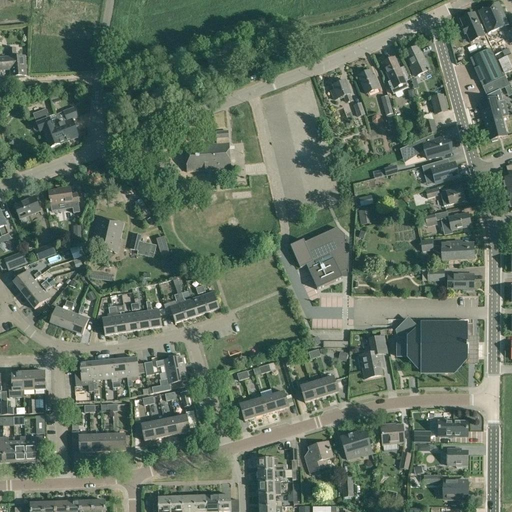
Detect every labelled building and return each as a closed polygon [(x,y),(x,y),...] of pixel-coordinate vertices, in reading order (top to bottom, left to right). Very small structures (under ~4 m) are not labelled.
[(498,3),(478,12),(488,34),(508,25),(498,3)] [(485,36),(474,14),(461,20),(465,27),(463,27),(466,34),(468,34),(472,42),(485,36)] [(415,76),(422,73),(430,69),(424,58),(423,59),(417,47),(405,53),(412,66),(410,67),(415,76)] [(0,70),(10,69),(11,77),(18,76),(18,78),(24,78),(24,76),(25,76),(24,56),(15,57),(15,48),(8,48),(9,57),(0,58),(0,70)] [(491,50),(470,59),(482,88),(503,78),(491,50)] [(395,58),(383,64),(391,82),(388,83),(394,95),(408,88),(406,84),(395,58)] [(371,71),(359,76),(367,95),(380,89),(377,80),(375,81),(371,71)] [(335,91),(332,93),(335,101),(345,97),(347,103),(352,101),(349,95),(351,95),(345,82),(333,87),(335,91)] [(489,101),(479,104),(484,124),(502,119),(498,104),(503,102),(500,91),(487,97),(489,101)] [(431,98),(435,116),(448,112),(444,95),(431,98)] [(388,96),(381,98),(387,116),(394,114),(388,96)] [(361,104),(354,106),(358,118),(365,116),(361,104)] [(58,125),(64,143),(79,138),(72,120),(78,118),(75,108),(55,116),(59,125),(58,125)] [(50,148),(64,143),(58,125),(52,127),(46,110),(33,114),(37,124),(34,125),(35,126),(33,126),(35,133),(40,131),(40,133),(44,131),(50,148)] [(372,123),(376,125),(380,123),(380,118),(376,115),(372,118),(372,123)] [(502,119),(484,124),(489,142),(492,141),(492,143),(498,142),(498,140),(507,137),(502,119)] [(434,121),(424,124),(427,136),(437,133),(434,121)] [(216,133),(217,145),(229,144),(228,139),(228,132),(216,133)] [(425,150),(428,160),(436,157),(436,158),(444,157),(444,155),(452,153),(448,139),(446,140),(445,137),(439,140),(439,142),(435,143),(432,136),(407,147),(411,155),(425,150)] [(217,145),(212,145),(185,147),(187,173),(231,169),(229,144),(217,145)] [(170,160),(156,161),(156,177),(170,176),(170,160)] [(422,168),(425,178),(433,175),(435,184),(436,184),(445,181),(445,182),(458,178),(459,177),(455,165),(447,167),(446,161),(422,168)] [(505,191),(511,189),(511,165),(506,167),(509,179),(502,180),(505,191)] [(396,167),(384,170),(386,177),(398,174),(396,167)] [(58,191),(49,193),(51,206),(52,211),(51,206),(63,205),(63,204),(72,203),(73,208),(79,207),(77,195),(72,196),(71,189),(58,190),(58,191)] [(438,190),(426,193),(428,199),(440,196),(438,190)] [(461,190),(447,193),(441,195),(444,208),(450,206),(464,201),(461,190)] [(371,197),(360,200),(361,207),(373,204),(371,197)] [(28,216),(40,211),(42,216),(35,198),(15,206),(21,224),(22,224),(30,221),(28,216)] [(151,215),(141,199),(135,203),(145,218),(151,215)] [(0,212),(0,211),(0,238),(8,235),(5,227),(6,226),(0,212)] [(452,231),(455,231),(471,227),(468,214),(448,219),(449,219),(442,221),(446,236),(453,234),(452,231)] [(435,216),(425,218),(427,224),(436,222),(435,216)] [(123,224),(111,221),(98,218),(92,248),(104,250),(116,253),(119,243),(123,224)] [(304,241),(290,247),(300,269),(306,266),(308,270),(317,290),(343,279),(340,274),(348,270),(348,273),(349,254),(344,254),(345,236),(337,229),(305,243),(304,241)] [(139,252),(138,255),(153,259),(156,246),(141,242),(142,237),(134,235),(130,249),(139,252)] [(441,247),(433,247),(432,241),(421,242),(423,252),(433,251),(440,254),(442,254),(441,247)] [(441,247),(442,254),(442,262),(474,260),(473,245),(462,245),(462,243),(449,244),(441,245),(441,247)] [(52,245),(35,251),(39,261),(56,254),(52,245)] [(75,259),(82,257),(78,247),(71,250),(75,259)] [(9,273),(29,265),(24,253),(4,260),(9,273)] [(444,271),(428,271),(428,282),(444,281),(444,271)] [(13,283),(20,292),(34,281),(27,272),(13,283)] [(90,280),(113,283),(114,275),(91,272),(90,280)] [(448,277),(448,290),(463,290),(463,292),(472,292),(472,290),(474,290),(474,275),(454,275),(454,277),(448,277)] [(34,281),(20,292),(28,301),(42,290),(34,281)] [(192,300),(185,303),(179,286),(175,287),(178,295),(186,321),(197,317),(192,300)] [(42,290),(28,301),(35,310),(37,308),(41,313),(47,308),(43,303),(49,299),(42,290)] [(214,293),(203,297),(208,313),(219,310),(214,293)] [(175,302),(176,305),(170,307),(175,324),(186,321),(178,295),(174,296),(176,302),(175,302)] [(197,317),(208,313),(203,297),(192,300),(197,317)] [(148,312),(150,329),(162,328),(159,310),(152,311),(150,302),(146,303),(148,312)] [(61,328),(67,311),(56,307),(50,324),(61,328)] [(116,335),(128,333),(125,315),(119,316),(119,314),(117,314),(116,307),(112,308),(116,335)] [(116,335),(112,308),(109,308),(110,315),(108,315),(108,318),(102,319),(105,336),(116,335)] [(61,328),(72,332),(78,316),(67,311),(61,328)] [(148,312),(136,314),(139,331),(150,329),(148,312)] [(136,314),(125,315),(128,333),(139,331),(136,314)] [(78,316),(72,332),(83,336),(89,320),(78,316)] [(414,326),(401,326),(398,329),(398,340),(397,340),(397,357),(407,357),(407,359),(420,371),(421,371),(421,374),(453,374),(466,361),(466,352),(466,337),(453,324),(421,324),(421,326),(420,326),(417,329),(414,326)] [(372,354),(362,356),(365,372),(363,372),(365,380),(383,377),(379,356),(387,354),(384,338),(369,340),(372,354)] [(340,353),(338,361),(346,362),(348,355),(340,353)] [(165,366),(167,373),(185,369),(183,357),(180,358),(179,355),(170,357),(171,360),(156,363),(157,368),(165,366)] [(140,382),(139,377),(137,359),(126,360),(128,378),(128,381),(128,387),(132,387),(132,382),(140,382)] [(128,378),(126,360),(114,361),(116,379),(128,378)] [(103,363),(105,380),(116,379),(114,361),(103,363)] [(103,363),(91,364),(93,381),(105,380),(103,363)] [(152,363),(144,364),(147,377),(154,375),(152,363)] [(82,382),(93,381),(91,364),(80,365),(82,382)] [(171,391),(170,385),(188,381),(185,369),(167,373),(168,379),(160,381),(161,386),(152,388),(153,394),(171,391)] [(35,372),(35,373),(33,373),(34,391),(46,391),(45,371),(44,370),(36,371),(35,372)] [(23,392),(22,373),(12,374),(13,392),(23,392)] [(22,373),(23,392),(34,391),(33,373),(22,373)] [(333,378),(322,381),(327,397),(338,394),(333,378)] [(322,381),(311,384),(316,400),(327,397),(322,381)] [(316,400),(311,384),(300,388),(305,404),(316,400)] [(180,395),(184,409),(191,407),(187,393),(180,395)] [(284,393),(273,396),(278,412),(289,408),(284,393)] [(273,396),(262,399),(267,415),(278,412),(273,396)] [(262,399),(251,403),(256,419),(267,415),(262,399)] [(256,419),(251,403),(240,406),(245,422),(256,419)] [(35,405),(35,408),(36,414),(36,415),(44,415),(43,405),(35,405)] [(175,419),(179,435),(190,433),(187,416),(175,419)] [(5,426),(14,426),(14,417),(5,418),(5,426)] [(25,425),(24,418),(24,417),(14,417),(14,426),(25,425)] [(175,419),(164,421),(167,437),(179,435),(175,419)] [(156,440),(167,437),(164,421),(153,423),(156,440)] [(445,421),(445,422),(438,422),(438,438),(468,438),(468,422),(451,422),(451,421),(445,421)] [(145,442),(156,440),(153,423),(141,426),(145,442)] [(390,426),(381,427),(383,450),(384,450),(383,444),(397,442),(397,444),(404,443),(403,426),(390,427),(390,426)] [(73,448),(79,448),(80,453),(91,453),(91,436),(91,433),(86,433),(86,437),(79,437),(79,433),(72,433),(73,448)] [(430,443),(430,433),(414,433),(414,443),(430,443)] [(358,434),(341,439),(348,461),(348,458),(362,453),(363,455),(365,456),(371,454),(371,455),(372,455),(366,435),(358,438),(357,435),(358,435),(358,434)] [(114,436),(114,452),(126,452),(125,435),(114,436)] [(103,453),(102,436),(91,436),(91,453),(103,453)] [(114,452),(114,436),(102,436),(103,453),(114,452)] [(20,443),(14,443),(15,464),(26,464),(25,438),(20,439),(20,443)] [(27,438),(25,438),(26,464),(37,463),(37,450),(43,449),(42,438),(31,438),(31,442),(27,442),(27,438)] [(8,439),(3,439),(4,464),(15,464),(14,443),(8,443),(8,439)] [(312,458),(306,460),(310,474),(327,468),(325,461),(333,458),(328,443),(309,449),(312,458)] [(448,450),(448,466),(456,466),(457,468),(464,468),(465,466),(468,466),(468,452),(455,452),(455,450),(448,450)] [(403,453),(400,468),(408,470),(411,454),(403,453)] [(257,460),(258,472),(274,472),(287,471),(287,465),(278,466),(278,459),(257,460)] [(421,467),(413,469),(415,475),(423,473),(421,467)] [(274,472),(258,472),(258,484),(275,484),(281,484),(280,478),(275,478),(274,472)] [(352,479),(343,480),(344,498),(353,497),(352,479)] [(468,482),(444,482),(444,499),(456,499),(456,500),(456,497),(467,497),(467,500),(468,482)] [(258,484),(259,496),(275,496),(275,484),(258,484)] [(231,511),(231,496),(218,497),(218,511),(231,511)] [(259,496),(259,508),(276,508),(282,508),(282,502),(276,502),(275,496),(259,496)] [(182,498),(182,511),(194,511),(194,497),(182,498)] [(206,511),(206,497),(194,497),(194,511),(206,511)] [(218,511),(218,497),(206,497),(206,511),(218,511)] [(158,505),(153,505),(153,511),(170,511),(170,498),(158,499),(158,505)] [(182,511),(182,498),(170,498),(170,511),(182,511)] [(92,502),(92,511),(105,511),(105,501),(92,502)] [(67,511),(68,502),(55,503),(55,511),(67,511)] [(80,511),(80,502),(68,502),(67,511),(80,511)] [(80,502),(80,511),(92,511),(92,502),(80,502)] [(43,511),(43,503),(30,504),(30,511),(25,511),(43,511)] [(55,511),(55,503),(43,503),(43,511),(55,511)]
